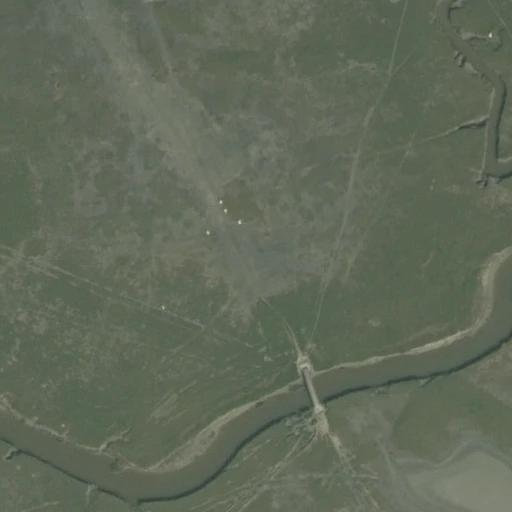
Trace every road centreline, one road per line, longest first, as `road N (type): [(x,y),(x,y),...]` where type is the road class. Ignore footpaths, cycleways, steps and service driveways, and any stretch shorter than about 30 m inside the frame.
road 1 (track): [(289,346),(0,256)]
road 2 (track): [(379,511),(345,488),(317,487),(259,491),(213,511)]
